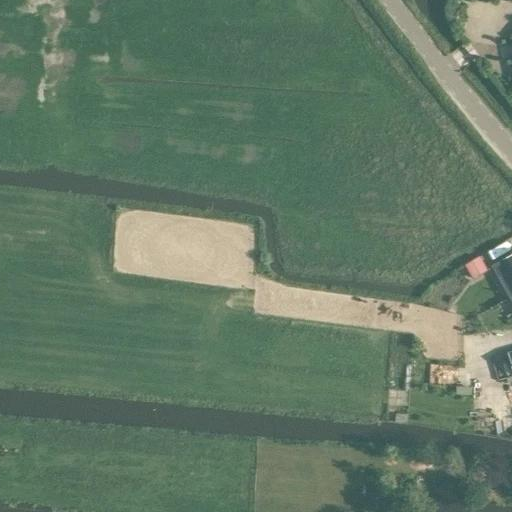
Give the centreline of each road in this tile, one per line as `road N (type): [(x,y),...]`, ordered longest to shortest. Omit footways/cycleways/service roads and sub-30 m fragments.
road 1 (track): [(257,287),(451,326),(481,365)]
road 2 (tertiary): [(511,149),(393,0)]
